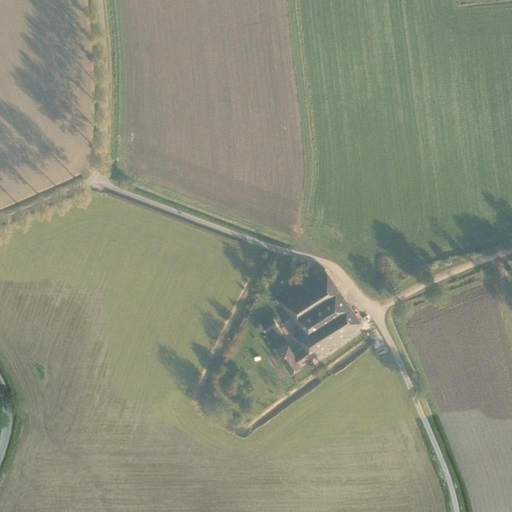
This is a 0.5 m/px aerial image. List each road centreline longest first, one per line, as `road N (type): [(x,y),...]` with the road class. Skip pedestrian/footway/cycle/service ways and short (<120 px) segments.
road 1 (unclassified): [(93,177),(332,268),(379,323),(455,511)]
road 2 (unclassified): [(93,177),(104,131),(97,0)]
